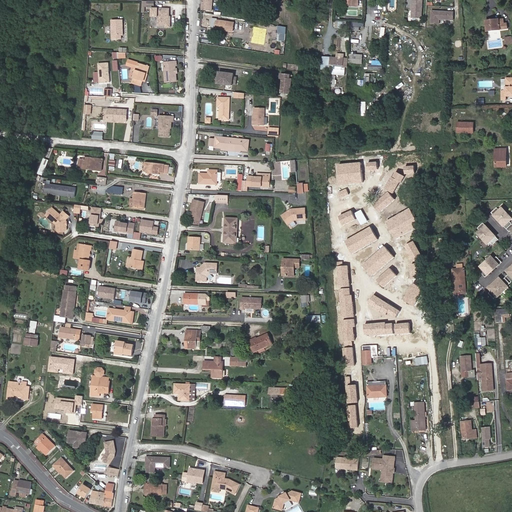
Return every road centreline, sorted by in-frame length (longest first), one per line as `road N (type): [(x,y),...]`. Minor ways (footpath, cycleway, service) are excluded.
road 1 (unknown): [(334,187),(338,247),(429,333),(439,466)]
road 2 (residential): [(131,443),(189,153)]
road 3 (residential): [(0,135),(189,153)]
road 4 (residential): [(189,153),(197,0)]
road 5 (residential): [(259,480),(251,467),(131,443)]
